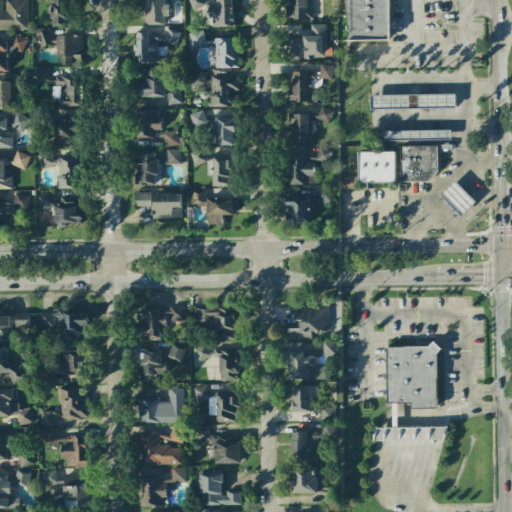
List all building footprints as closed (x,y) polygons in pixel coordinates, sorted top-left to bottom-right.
[(0,0),(0,30),(27,30),(26,0),(0,0)] [(51,0),(51,26),(71,27),(71,0),(51,0)] [(166,0),(141,0),(143,25),(167,24),(166,0)] [(188,0),(191,10),(204,7),(202,0),(188,0)] [(212,27),(233,26),(232,0),(209,0),(210,17),(212,17),(212,27)] [(310,0),(286,0),(287,19),(311,18),(310,0)] [(346,0),(347,40),(390,40),(390,0),(346,0)] [(179,32),(167,29),(164,42),(176,45),(179,32)] [(38,46),(51,45),(49,31),(37,32),(38,46)] [(237,68),(237,38),(204,39),(204,32),(190,32),(190,46),(215,46),(215,68),(237,68)] [(166,55),(166,44),(164,44),(164,34),(135,34),(135,63),(159,63),(159,55),(166,55)] [(62,65),(81,64),(80,35),(57,35),(58,57),(62,57),(62,65)] [(0,70),(8,71),(8,51),(25,51),(25,36),(12,36),(12,41),(0,40),(0,70)] [(311,101),(310,87),(321,87),(321,79),(332,79),(332,65),(319,65),(319,71),(290,72),(291,101),(311,101)] [(80,106),(80,76),(51,76),(51,67),(36,67),(36,83),(52,83),(52,103),(60,103),(60,106),(80,106)] [(137,97),(166,96),(167,105),(180,104),(180,88),(165,88),(165,69),(144,69),(144,81),(136,81),(137,97)] [(236,106),(235,90),(239,90),(238,73),(188,74),(188,90),(209,89),(210,107),(236,106)] [(328,122),(332,110),(320,107),(317,118),(328,122)] [(179,145),(180,131),(160,131),(160,109),(135,109),(134,139),(164,139),(164,145),(179,145)] [(21,132),(28,120),(15,112),(8,124),(21,132)] [(309,143),(310,114),(290,113),(289,142),(309,143)] [(214,117),(215,145),(236,144),(236,116),(214,117)] [(7,118),(0,118),(0,147),(12,147),(11,126),(7,126),(7,118)] [(55,120),(55,146),(76,147),(77,121),(55,120)] [(400,182),(437,180),(436,145),(399,147),(400,182)] [(331,149),(318,147),(316,161),(328,163),(331,149)] [(159,183),(159,150),(135,151),(136,184),(159,183)] [(180,150),(166,150),(166,163),(180,163),(180,150)] [(212,185),(234,185),(233,157),(205,157),(204,150),(192,150),(192,163),(212,163),(212,185)] [(11,165),(25,169),(30,156),(16,151),(11,165)] [(358,183),(395,183),(394,151),(357,152),(358,183)] [(290,184),(316,184),(315,163),(303,163),(303,153),(289,153),(290,184)] [(59,188),(83,188),(83,156),(39,157),(40,166),(59,166),(59,188)] [(0,188),(11,189),(11,177),(5,177),(4,158),(0,158),(0,188)] [(441,194),(461,215),(475,202),(456,180),(441,194)] [(333,190),(322,188),(320,202),(331,204),(333,190)] [(136,206),(151,206),(151,192),(136,191),(136,206)] [(55,206),(52,192),(37,196),(41,210),(55,206)] [(207,205),(207,224),(222,224),(222,215),(236,215),(236,198),(205,199),(205,192),(191,192),(191,206),(207,205)] [(313,222),(311,192),(286,193),(288,223),(313,222)] [(182,218),(181,194),(152,194),(152,218),(182,218)] [(80,211),(79,197),(55,198),(56,224),(87,224),(86,210),(80,211)] [(8,204),(0,203),(0,229),(7,230),(8,204)] [(286,339),(311,339),(311,332),(329,331),(329,305),(296,305),(297,328),(286,329),(286,339)] [(184,307),(138,308),(139,335),(149,335),(149,340),(160,340),(160,323),(184,322),(184,307)] [(192,307),(191,321),(220,323),(219,339),(235,340),(237,310),(192,307)] [(40,326),(61,326),(61,340),(87,340),(87,311),(56,311),(56,312),(40,312),(40,326)] [(29,313),(15,312),(15,327),(29,328),(29,313)] [(0,340),(10,341),(11,313),(0,313),(0,340)] [(337,342),(322,341),(322,352),(289,352),(288,379),(325,379),(326,355),(337,355),(337,342)] [(179,360),(183,350),(171,346),(167,355),(179,360)] [(386,347),(387,403),(411,402),(411,409),(437,408),(437,346),(386,347)] [(61,374),(85,374),(84,352),(69,352),(69,347),(60,348),(61,374)] [(238,349),(208,350),(208,347),(195,347),(195,359),(219,358),(219,381),(239,380),(238,349)] [(12,382),(26,382),(25,363),(16,363),(15,348),(0,348),(0,372),(12,373),(12,382)] [(139,382),(157,382),(158,373),(163,373),(163,350),(140,349),(139,382)] [(313,411),(312,386),(292,386),(293,412),(313,411)] [(60,411),(41,411),(41,426),(55,426),(55,419),(88,419),(87,403),(84,403),(83,387),(59,388),(60,411)] [(0,416),(17,416),(18,424),(31,424),(31,409),(19,409),(18,402),(16,402),(16,388),(0,388),(0,416)] [(183,423),(184,388),(169,388),(169,400),(138,399),(137,422),(183,423)] [(217,421),(237,421),(236,396),(217,397),(217,421)] [(322,422),(335,421),(335,407),(321,408),(322,422)] [(215,464),(241,463),(240,435),(208,435),(208,426),(197,426),(198,443),(214,443),(215,464)] [(56,442),(57,428),(43,427),(42,441),(56,442)] [(170,441),(183,443),(185,429),(172,427),(170,441)] [(376,427),(376,440),(445,441),(446,428),(376,427)] [(9,431),(0,430),(0,459),(8,460),(9,431)] [(140,464),(181,464),(181,446),(159,446),(159,432),(140,432),(140,464)] [(66,466),(85,467),(87,438),(63,437),(62,458),(66,458),(66,466)] [(31,449),(10,452),(10,456),(18,455),(20,467),(33,465),(31,449)] [(186,467),(171,468),(172,482),(186,482),(186,467)] [(292,493),(316,493),(316,468),(292,469),(292,493)] [(27,485),(30,474),(16,470),(13,481),(27,485)] [(87,480),(78,481),(78,485),(64,486),(64,479),(57,479),(57,470),(43,471),(44,485),(51,485),(53,508),(89,505),(87,480)] [(200,472),(201,505),(241,505),(241,492),(222,492),(222,471),(200,472)] [(0,507),(18,508),(19,498),(9,497),(9,476),(0,475),(0,507)] [(165,479),(143,478),(142,505),(165,506),(165,479)]
